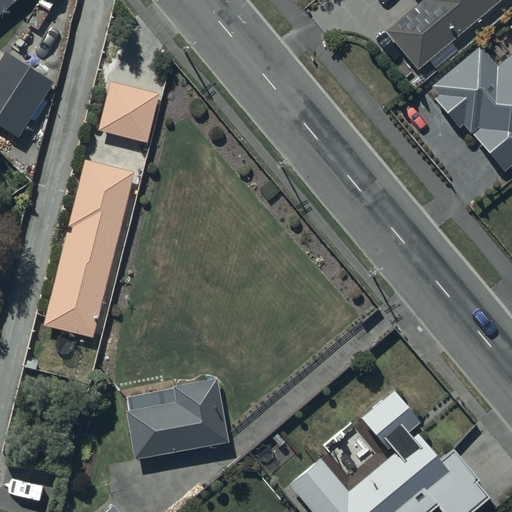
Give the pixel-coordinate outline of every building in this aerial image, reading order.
[(0,0),(0,13),(15,0),(0,0)] [(421,68),(503,0),(424,0),(389,29),(421,68)] [(511,56),(499,68),(482,48),(435,87),(442,94),(437,98),(461,128),(465,125),(504,171),(511,164),(511,56)] [(56,82),(8,52),(0,65),(0,124),(21,138),(56,82)] [(162,93),(113,82),(102,132),(151,143),(162,93)] [(139,173),(88,161),(47,325),(98,338),(139,173)] [(229,440),(219,383),(130,399),(132,412),(130,413),(137,456),(229,440)] [(322,458),(292,483),(316,511),(427,511),(438,503),(445,511),(472,511),(492,496),(455,452),(445,460),(418,428),(424,423),(396,390),(364,418),(386,445),(389,442),(396,450),(350,491),(322,458)]
